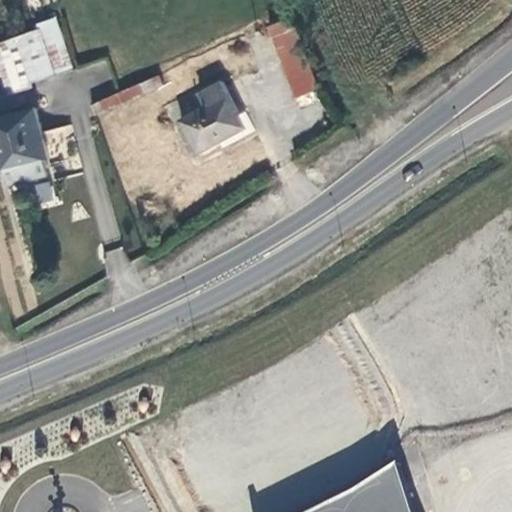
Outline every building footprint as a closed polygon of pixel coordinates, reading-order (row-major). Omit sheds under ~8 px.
[(40,22),(42,27),(1,42),(10,72),(16,91),(30,87),(28,80),(73,67),(57,17),(40,22)] [(314,88),(285,18),(266,27),(297,96),(314,88)] [(92,98),(99,128),(152,114),(146,91),(158,88),(156,82),(92,98)] [(202,104),(177,115),(193,146),(241,123),(227,92),(222,82),(197,93),(202,104)] [(34,105),(0,113),(0,165),(1,170),(5,169),(9,184),(46,174),(42,159),(48,158),(34,105)] [(35,182),(41,204),(55,200),(50,178),(35,182)] [(417,511),(403,465),(362,491),(319,511),(417,511)]
